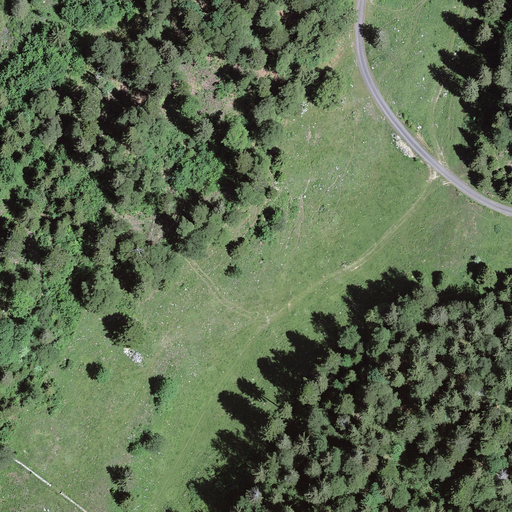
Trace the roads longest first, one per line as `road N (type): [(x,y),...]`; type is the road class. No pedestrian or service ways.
road 1 (track): [(439,168),(362,264),(299,297),(248,346),(187,435),(148,511)]
road 2 (track): [(361,0),(368,80),(439,168)]
road 3 (track): [(439,168),(430,120),(461,0)]
